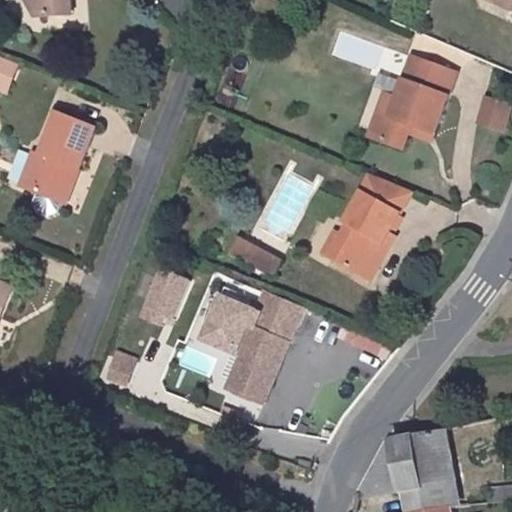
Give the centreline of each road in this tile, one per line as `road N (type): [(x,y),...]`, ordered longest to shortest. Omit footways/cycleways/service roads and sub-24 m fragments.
road 1 (residential): [(324,511),(56,408),(201,18)]
road 2 (unclassified): [(326,511),(340,469),(386,396),(481,281),(511,218)]
